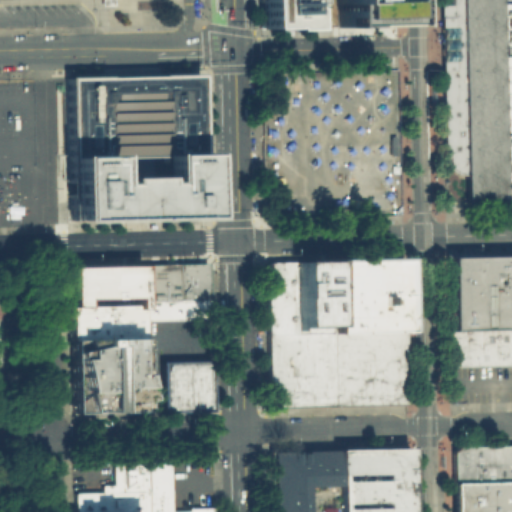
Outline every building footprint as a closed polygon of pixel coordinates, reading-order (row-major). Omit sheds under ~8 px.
[(256,0),(302,0),(303,26),(257,27),(256,0)] [(331,0),(332,25),(395,23),(394,0),(331,0)] [(440,157),(437,5),(436,0),(511,0),(511,201),(462,203),(462,174),(451,172),(444,165),(440,157)] [(63,76),(65,154),(67,220),(201,217),(199,150),(197,73),(63,76)] [(444,255),(511,254),(511,327),(446,329),(444,255)] [(399,258),(327,260),(329,331),(401,330),(399,258)] [(329,331),(327,260),(291,261),(293,332),(329,331)] [(263,261),(267,407),(403,403),(401,330),(329,331),(293,332),(291,261),(263,261)] [(205,262),(206,299),(140,300),(139,263),(205,262)] [(65,264),(139,263),(140,300),(140,305),(66,306),(65,264)] [(206,318),(140,319),(140,305),(140,300),(206,299),(206,318)] [(66,306),(140,305),(140,319),(141,336),(136,336),(129,336),(91,337),(77,337),(66,337),(66,306)] [(446,329),(511,327),(511,363),(447,365),(446,329)] [(66,337),(67,414),(98,413),(111,413),(142,413),(141,336),(136,336),(129,336),(91,337),(77,337),(66,337)] [(158,360),(207,359),(208,410),(159,410),(158,360)] [(449,452),(456,445),(511,443),(511,480),(450,482),(449,452)] [(333,448),(334,511),(406,511),(405,446),(333,448)] [(267,449),(267,511),(334,511),(333,448),(267,449)] [(145,490),(145,511),(211,511),(211,506),(185,507),(185,510),(167,510),(166,452),(144,453),(145,490)] [(145,490),(98,491),(98,484),(109,483),(109,453),(144,453),(145,490)] [(450,511),(450,482),(511,480),(511,511),(450,511)] [(145,511),(71,511),(71,492),(98,491),(145,490),(145,511)]
